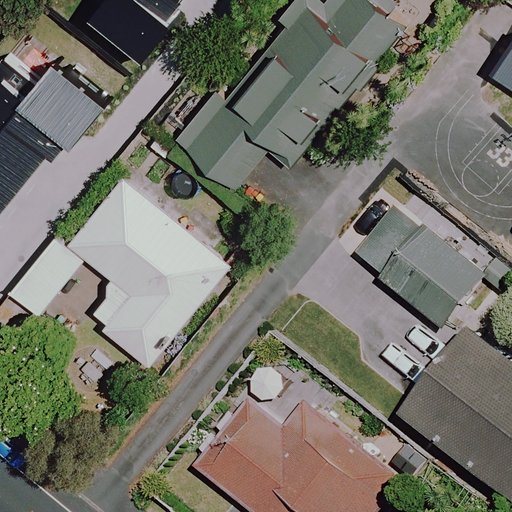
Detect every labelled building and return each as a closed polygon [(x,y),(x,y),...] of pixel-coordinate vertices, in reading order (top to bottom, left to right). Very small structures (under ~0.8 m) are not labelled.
[(190,0),(173,0),(148,29),(194,69),(227,31),(190,0)] [(237,185),(265,152),(283,166),(369,62),(378,69),(416,24),(386,0),(324,0),(316,11),(304,1),(226,95),(217,88),(178,136),(237,185)] [(0,278),(7,285),(48,232),(32,220),(111,118),(105,113),(131,80),(96,53),(74,81),(43,57),(0,112),(0,278)] [(48,232),(7,285),(41,311),(86,255),(114,277),(82,318),(146,368),(231,260),(122,175),(66,247),(48,232)] [(511,356),(468,322),(400,408),(511,495),(511,356)] [(286,428),(251,400),(196,467),(251,511),(380,511),(388,503),(367,486),(380,470),(302,407),(291,422),(286,428)]
